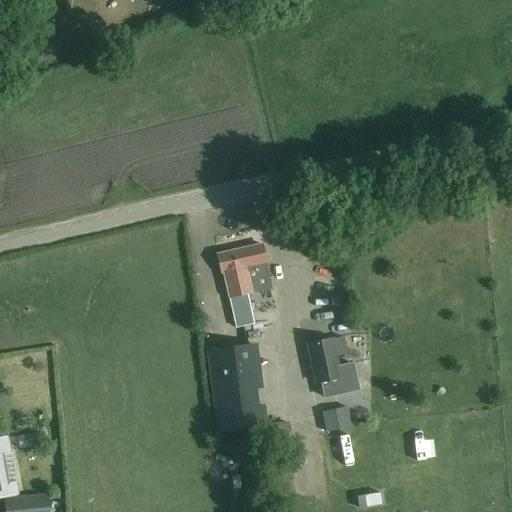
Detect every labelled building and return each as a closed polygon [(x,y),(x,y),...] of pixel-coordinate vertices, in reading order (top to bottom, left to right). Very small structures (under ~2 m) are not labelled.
[(265,263),(261,245),(217,255),(221,273),(223,273),(229,298),(271,289),(265,264),(265,263)] [(245,295),(229,298),(235,328),(252,324),(245,295)] [(308,344),(316,383),(340,378),(331,339),(308,344)] [(255,346),(247,347),(207,352),(217,431),(265,425),(263,406),(255,407),(252,389),(260,388),(255,346)] [(346,407),(322,412),(326,432),(350,427),(346,407)] [(347,435),(329,435),(329,456),(347,456),(347,435)] [(0,438),(0,486),(14,484),(13,483),(16,483),(11,453),(8,453),(5,438),(0,438)] [(357,497),(359,509),(381,505),(379,493),(357,497)] [(48,511),(47,496),(5,500),(6,511),(48,511)]
